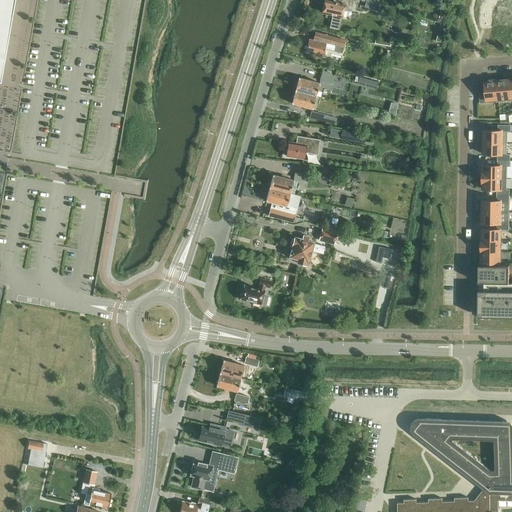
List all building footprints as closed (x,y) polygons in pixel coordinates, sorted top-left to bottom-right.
[(0,0),(0,81),(14,0),(0,0)] [(344,7),(350,9),(352,0),(332,0),(332,3),(324,1),(321,11),(332,14),(329,27),(339,29),(344,7)] [(324,47),(340,52),(344,40),(316,32),(314,40),(309,39),(305,52),(322,56),(324,47)] [(319,80),(331,84),(333,77),(330,76),(331,73),(322,70),(321,75),(319,80)] [(358,81),(376,86),(377,81),(359,76),(355,75),(354,80),(358,81)] [(294,90),(315,96),(318,83),(298,78),(294,90)] [(480,90),(479,90),(480,103),(498,101),(496,81),(494,81),(494,79),(487,80),(488,81),(484,82),(485,91),(480,91),(480,90)] [(511,79),(496,81),(498,101),(511,100),(511,79)] [(311,109),(315,96),(294,90),(291,103),(311,109)] [(313,104),(311,110),(325,115),(327,109),(313,104)] [(511,106),(502,108),(503,116),(511,114),(511,106)] [(308,116),(334,123),(335,118),(310,111),(308,116)] [(498,131),(483,130),(483,142),(507,143),(507,131),(510,131),(510,125),(498,125),(498,131)] [(364,143),(365,134),(340,131),(339,140),(364,143)] [(285,154),(285,156),(302,159),(303,153),(316,155),(318,141),(319,141),(319,140),(296,136),(296,137),(295,144),(287,142),(286,149),(285,150),(284,153),(285,154)] [(507,143),(483,142),(483,154),(497,154),(497,160),(510,160),(510,154),(507,154),(507,143)] [(497,166),(483,165),(482,177),(506,178),(506,166),(510,166),(510,160),(497,160),(497,166)] [(293,178),(306,182),(307,176),(295,172),(293,178)] [(269,188),(291,194),(294,182),(272,176),(269,188)] [(506,178),(482,177),(482,189),(486,189),(497,189),(496,195),(509,195),(509,189),(506,189),(506,178)] [(287,206),(291,194),(269,188),(266,201),(287,206)] [(496,201),(482,200),(482,212),(506,212),(506,201),(509,201),(509,195),(496,195),(496,201)] [(283,214),(297,218),(298,213),(285,208),(283,214)] [(506,212),(482,212),(482,223),(496,223),(496,229),(500,229),(509,229),(509,223),(505,223),(506,212)] [(317,240),(332,244),(335,231),(321,227),(317,240)] [(481,229),(481,240),(500,240),(500,229),(496,229),(481,229)] [(312,243),(306,241),(307,237),(301,236),(300,240),(292,238),(287,257),(297,260),(296,264),(305,267),(309,251),(321,254),(323,246),(312,243)] [(481,240),(481,251),(500,252),(500,240),(481,240)] [(481,251),(481,262),(500,263),(500,252),(481,251)] [(509,265),(479,265),(478,282),(478,290),(478,316),(511,316),(511,282),(509,282),(509,265)] [(263,287),(268,289),(270,282),(259,279),(256,289),(243,286),(239,299),(258,304),(258,302),(267,304),(269,298),(260,296),(263,287)] [(247,357),(257,358),(258,351),(248,349),(247,357)] [(244,363),(256,366),(258,360),(245,357),(244,363)] [(219,373),(240,378),(241,373),(245,374),(247,367),(243,366),(243,365),(222,360),(219,373)] [(236,391),(240,378),(219,373),(215,386),(236,391)] [(234,399),(246,403),(248,397),(235,394),(234,399)] [(474,500),(468,500),(468,497),(454,497),(454,501),(442,501),(442,498),(428,498),(428,501),(416,502),(416,499),(402,499),(402,502),(396,503),(395,511),(511,511),(511,423),(511,422),(510,422),(510,421),(509,421),(508,421),(504,421),(490,421),(478,420),(464,420),(452,419),(425,418),(420,418),(419,418),(418,418),(418,419),(417,419),(416,419),(416,420),(415,421),(414,422),(413,423),(413,424),(413,425),(413,427),(413,428),(413,429),(414,430),(415,431),(416,431),(419,434),(417,436),(428,445),(437,452),(448,461),(458,468),(469,477),(478,484),(483,488),(474,500)] [(195,427),(192,439),(224,447),(228,431),(218,429),(218,427),(203,424),(202,429),(195,427)] [(28,446),(41,449),(43,442),(29,439),(28,446)] [(214,468),(233,473),(237,457),(218,453),(214,468)] [(212,466),(206,465),(206,464),(197,462),(193,461),(189,475),(193,476),(191,487),(202,489),(205,479),(209,480),(212,466)] [(92,484),(95,472),(83,469),(80,482),(81,482),(79,493),(85,494),(83,504),(89,505),(89,503),(107,506),(109,493),(100,491),(97,490),(98,488),(91,487),(92,484)] [(206,511),(209,506),(214,507),(215,502),(209,501),(210,500),(198,497),(196,506),(180,502),(177,511),(206,511)]
